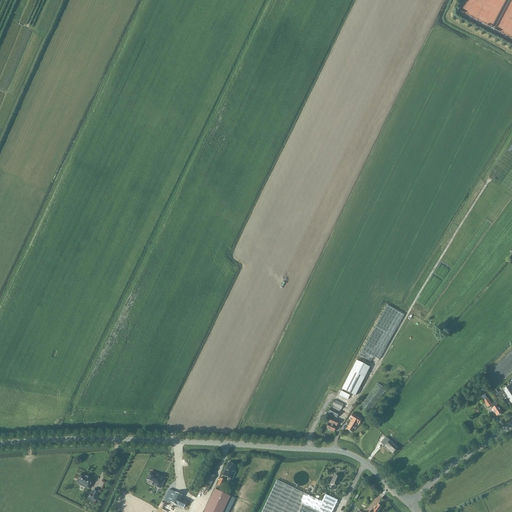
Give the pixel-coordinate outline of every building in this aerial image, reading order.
[(379,360),(404,315),(386,306),(359,356),(370,362),(373,357),(379,360)] [(351,371),(342,389),(355,396),(364,378),(369,367),(356,361),(351,371)] [(511,387),(508,382),(500,387),(502,390),(496,394),(501,402),(507,398),(511,405),(511,404),(511,387)] [(368,414),(386,390),(377,383),(359,408),(368,414)] [(350,395),(341,391),(339,396),(347,400),(350,395)] [(484,401),(488,408),(491,406),(497,416),(499,415),(501,414),(501,413),(503,412),(496,401),(493,403),(493,404),(492,405),(488,398),(484,401)] [(341,409),(343,405),(337,401),(334,400),(327,413),(337,418),(340,412),(339,412),(341,409)] [(356,429),(362,419),(353,413),(349,419),(351,421),(346,429),(352,433),(354,429),(356,429)] [(334,432),(339,421),(336,420),(331,417),(326,429),(334,432)] [(398,448),(390,440),(386,437),(380,443),(392,454),(398,448)] [(235,471),(238,466),(228,462),(222,475),(233,480),(236,472),(235,471)] [(194,473),(197,467),(190,464),(187,469),(194,473)] [(174,489),(182,472),(172,468),(165,485),(174,489)] [(158,484),(156,487),(160,488),(164,481),(161,479),(161,478),(155,475),(155,474),(151,472),(147,479),(153,482),(154,482),(158,484)] [(85,487),(88,488),(93,479),(80,473),(76,483),(79,484),(79,485),(84,488),(85,487)] [(204,484),(202,489),(208,491),(215,476),(210,473),(204,484)] [(336,486),(340,477),(334,474),(330,483),(336,486)] [(312,478),(310,485),(309,484),(307,489),(312,491),(316,480),(312,478)] [(277,480),(261,511),(331,511),(338,500),(331,497),(325,494),(322,501),(277,480)] [(89,493),(88,497),(94,500),(98,491),(94,489),(91,494),(89,493)] [(215,489),(203,511),(222,511),(230,496),(215,489)] [(175,492),(170,502),(183,508),(186,502),(181,499),(182,496),(175,492)]
